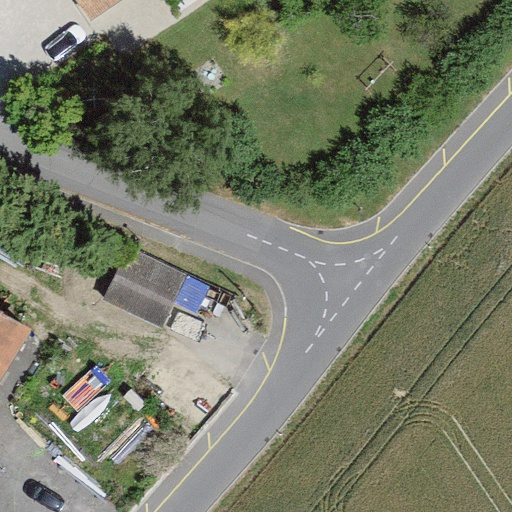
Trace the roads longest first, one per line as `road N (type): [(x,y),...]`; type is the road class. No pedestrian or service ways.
road 1 (residential): [(351,278),(0,140)]
road 2 (residential): [(351,278),(170,511)]
road 3 (residential): [(511,116),(351,278)]
